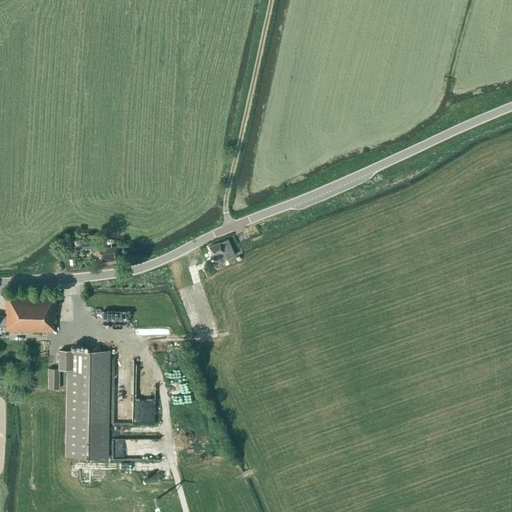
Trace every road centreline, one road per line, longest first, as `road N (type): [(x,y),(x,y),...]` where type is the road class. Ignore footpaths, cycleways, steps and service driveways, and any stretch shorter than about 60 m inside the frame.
road 1 (tertiary): [(0,281),(132,272),(511,107)]
road 2 (track): [(228,226),(226,190),(270,0)]
